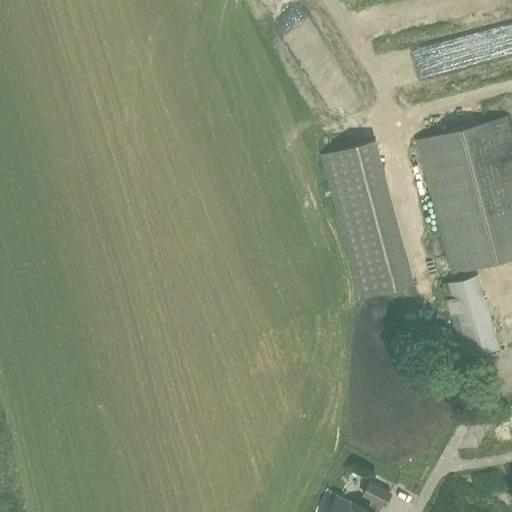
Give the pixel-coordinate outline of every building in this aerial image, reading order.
[(274,0),(272,1),(285,24),(306,12),(299,0),(274,0)] [(511,257),(511,140),(506,117),(417,140),(452,274),(511,257)] [(371,140),(321,154),(359,297),(409,284),(371,140)] [(477,274),(462,278),(441,284),(445,300),(449,315),(455,314),(458,326),(451,327),(430,322),(414,341),(420,360),(443,365),(456,349),(457,348),(459,348),(460,351),(466,349),(468,356),(499,348),(477,274)] [(390,494),(368,483),(363,494),(372,498),(367,508),(353,501),(347,511),(378,511),(383,504),(384,505),(390,494)]
